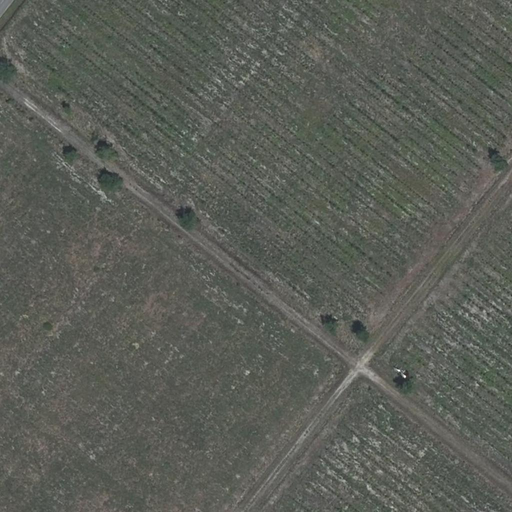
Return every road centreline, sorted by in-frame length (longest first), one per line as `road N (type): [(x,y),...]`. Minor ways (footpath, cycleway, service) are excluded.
road 1 (track): [(0,80),(511,488)]
road 2 (track): [(243,511),(359,366)]
